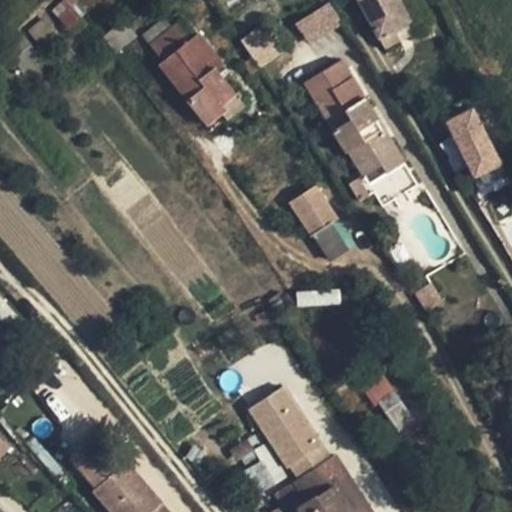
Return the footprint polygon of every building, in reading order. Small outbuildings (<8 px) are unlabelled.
[(65,29),(83,17),(71,0),(61,0),(51,7),(65,29)] [(357,0),(378,37),(394,29),(410,20),(399,1),(400,0),(357,0)] [(329,2),(294,23),(309,46),(343,24),(329,2)] [(159,64),(207,125),(222,113),(225,111),(220,105),(235,93),(215,68),(222,62),(199,33),(195,36),(182,19),(150,44),(164,61),(159,64)] [(124,20),(102,37),(115,54),(137,36),(124,20)] [(252,57),(260,68),(277,56),(268,42),(258,28),(240,40),(252,57)] [(394,29),(378,37),(384,48),(400,40),(394,29)] [(268,42),(277,56),(287,49),(278,35),(268,42)] [(251,74),(260,68),(252,57),(243,62),(251,74)] [(329,78),(347,67),(342,60),(324,70),(329,78)] [(347,108),(365,97),(347,67),(329,78),(324,70),(305,82),(315,99),(335,88),(347,108)] [(386,173),(405,162),(365,97),(347,108),(335,88),(315,99),(346,152),(348,150),(364,176),(381,165),(386,173)] [(245,105),(235,93),(220,105),(225,111),(222,113),(227,119),(245,105)] [(473,180),(503,165),(473,106),(443,121),(473,180)] [(381,165),(364,176),(369,184),(386,173),(381,165)] [(348,184),(359,202),(370,195),(359,177),(348,184)] [(331,223),(338,219),(315,185),(290,202),(330,262),(349,249),(331,223)] [(331,223),(349,249),(355,245),(338,219),(331,223)] [(400,272),(412,264),(397,243),(386,251),(400,272)] [(415,293),(426,310),(442,301),(431,283),(415,293)] [(398,432),(415,420),(389,382),(371,394),(398,432)] [(370,511),(336,457),(330,461),(284,390),(251,414),(294,481),(285,488),(300,511),(370,511)] [(97,487),(92,491),(110,511),(152,511),(163,503),(127,461),(117,470),(91,439),(70,457),(97,487)] [(288,511),(296,506),(285,488),(274,493),(286,511),(288,511)] [(170,511),(163,503),(152,511),(170,511)]
